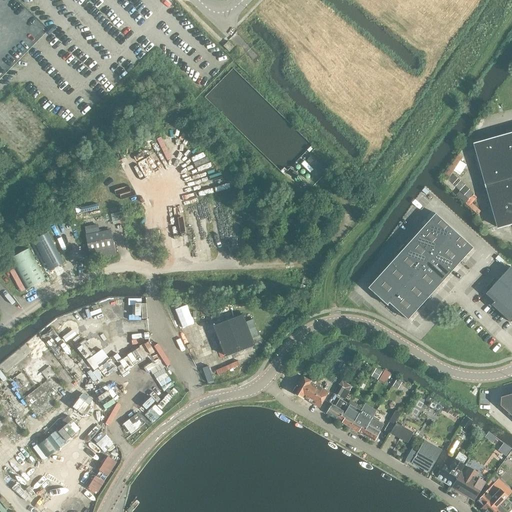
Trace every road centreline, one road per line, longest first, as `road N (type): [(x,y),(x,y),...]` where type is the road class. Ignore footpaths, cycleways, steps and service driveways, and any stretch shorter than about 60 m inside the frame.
road 1 (track): [(332,323),(332,269),(511,19)]
road 2 (unclassified): [(17,316),(92,279),(311,270)]
road 3 (tertiary): [(511,371),(450,371),(369,326),(343,322),(299,338),(265,380)]
road 4 (unclassified): [(461,511),(282,399),(265,380)]
road 5 (tertiary): [(106,511),(133,464),(178,418),(265,380)]
